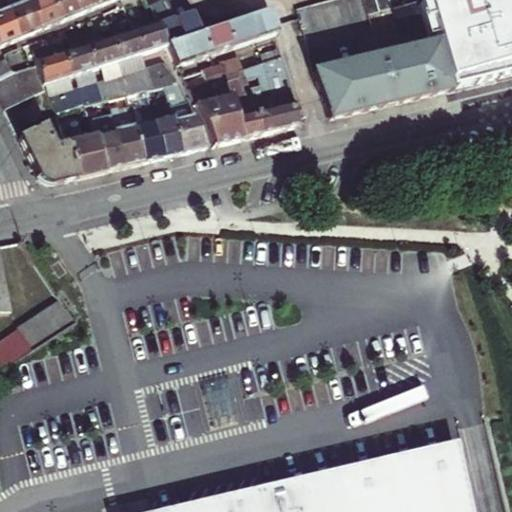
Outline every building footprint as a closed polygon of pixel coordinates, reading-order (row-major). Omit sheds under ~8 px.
[(0,48),(0,49),(21,41),(4,0),(2,0),(0,1),(0,48)] [(4,0),(21,41),(40,32),(26,0),(4,0)] [(26,0),(40,32),(60,24),(49,0),(26,0)] [(49,0),(60,24),(80,15),(73,0),(49,0)] [(73,0),(80,15),(101,7),(97,0),(73,0)] [(188,43),(166,0),(164,0),(149,7),(156,23),(167,48),(177,69),(195,63),(188,43)] [(166,0),(188,43),(195,63),(210,58),(201,36),(183,0),(166,0)] [(423,0),(438,48),(452,93),(511,78),(511,3),(506,5),(504,0),(423,0)] [(256,43),(277,36),(269,13),(248,20),(256,43)] [(248,20),(225,28),(233,51),(256,43),(248,20)] [(132,31),(140,56),(167,48),(156,23),(135,30),(132,31)] [(201,36),(210,58),(233,51),(225,28),(201,36)] [(114,37),(109,39),(117,64),(140,56),(132,31),(114,37)] [(117,64),(109,39),(92,44),(86,46),(94,71),(100,69),(117,64)] [(94,71),(86,46),(72,51),(60,55),(68,79),(74,77),(94,71)] [(315,76),(330,122),(425,99),(452,93),(438,48),(394,58),(382,61),(315,76)] [(261,59),(263,66),(282,60),(278,50),(260,56),(261,59)] [(238,59),(241,66),(243,73),(244,72),(258,68),(259,67),(256,61),(254,54),(238,59)] [(35,65),(43,87),(68,79),(60,55),(51,58),(35,63),(35,65)] [(140,56),(117,64),(121,77),(145,70),(140,56)] [(238,59),(221,64),(221,67),(223,72),(234,68),(237,75),(243,73),(241,66),(238,59)] [(265,72),(268,87),(280,133),(288,131),(299,129),(287,75),(284,66),(282,60),(263,66),(265,72)] [(6,62),(0,64),(0,81),(12,76),(6,62)] [(117,64),(100,69),(105,82),(121,77),(117,64)] [(32,67),(12,76),(0,81),(0,102),(5,113),(45,93),(44,91),(43,87),(35,65),(32,67)] [(174,79),(160,65),(145,70),(150,87),(160,84),(170,81),(174,79)] [(223,85),(233,81),(239,79),(237,75),(234,68),(223,72),(221,67),(214,69),(213,67),(200,71),(206,84),(193,88),(186,75),(181,77),(213,149),(222,147),(242,142),(231,104),(223,85)] [(127,94),(135,92),(140,90),(146,88),(150,87),(145,70),(121,77),(127,94)] [(94,71),(74,77),(78,91),(98,85),(94,71)] [(243,73),(237,75),(239,79),(239,80),(246,78),(244,72),(243,73)] [(105,82),(98,85),(103,102),(108,100),(122,96),(127,94),(121,77),(105,82)] [(68,79),(43,87),(44,91),(45,93),(48,101),(72,93),(68,79)] [(172,88),(178,86),(176,79),(174,79),(170,81),(172,88)] [(238,98),(233,81),(223,85),(231,104),(242,142),(260,138),(250,94),(238,98)] [(78,91),(72,93),(78,110),(82,109),(97,104),(103,102),(98,85),(78,91)] [(250,94),(260,138),(280,133),(268,87),(249,93),(250,94)] [(72,93),(48,101),(54,118),(78,110),(72,93)] [(172,125),(181,157),(207,151),(193,119),(172,125)] [(163,162),(181,157),(172,125),(170,120),(151,125),(163,162)] [(144,166),(163,162),(151,125),(133,130),(144,166)] [(129,170),(144,166),(133,130),(114,135),(125,171),(129,170)] [(53,151),(44,131),(20,143),(37,178),(54,188),(76,183),(64,148),(53,151)] [(125,171),(114,135),(95,140),(106,176),(125,171)] [(106,176),(95,140),(64,148),(76,183),(106,176)] [(0,265),(0,316),(9,314),(0,265)] [(13,329),(15,332),(0,341),(0,374),(14,365),(75,325),(58,299),(13,329)] [(170,511),(469,511),(454,446),(170,511)]
